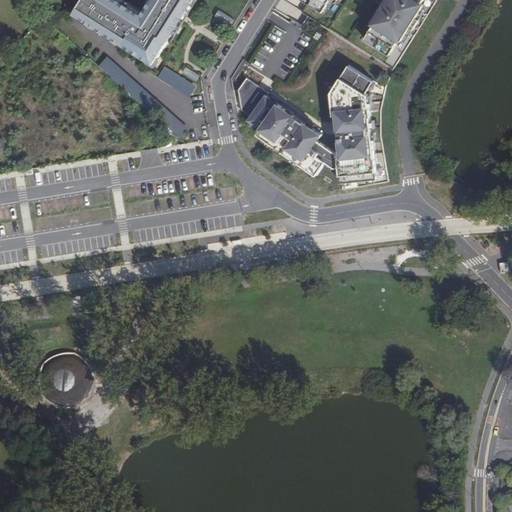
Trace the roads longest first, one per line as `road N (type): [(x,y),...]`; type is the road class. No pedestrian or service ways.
road 1 (unclassified): [(280,200),(331,216),(415,202),(511,297)]
road 2 (residential): [(484,511),(491,430),(511,370)]
